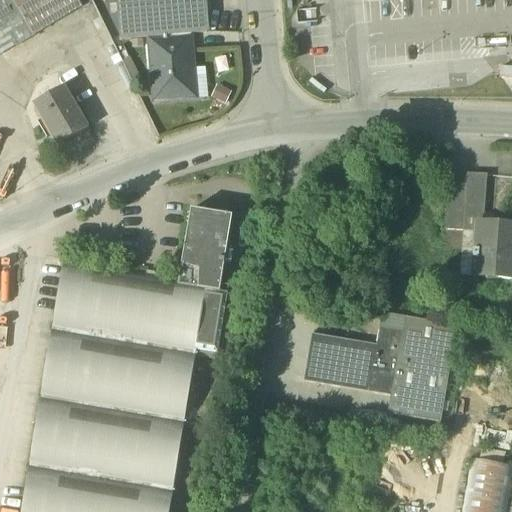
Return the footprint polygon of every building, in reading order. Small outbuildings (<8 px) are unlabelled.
[(0,0),(0,57),(34,38),(11,0),(0,0)] [(74,0),(11,0),(34,38),(81,10),(74,0)] [(74,0),(81,10),(92,3),(90,0),(74,0)] [(116,0),(122,43),(149,40),(149,38),(191,34),(191,35),(208,33),(204,0),(116,0)] [(173,97),(174,100),(189,98),(187,77),(195,76),(191,35),(191,34),(149,38),(149,40),(155,99),(173,97)] [(500,77),(511,77),(511,69),(501,69),(500,77)] [(34,107),(58,149),(87,132),(63,90),(34,107)] [(445,233),(463,234),(467,178),(449,177),(445,233)] [(463,234),(479,235),(479,226),(487,227),(488,179),(467,178),(463,234)] [(206,286),(219,289),(219,288),(231,219),(190,212),(179,279),(178,281),(206,286)] [(511,281),(511,228),(487,227),(479,226),(479,235),(477,261),(488,262),(486,280),(511,281)] [(21,511),(167,511),(195,349),(215,353),(226,289),(219,288),(219,289),(206,286),(178,281),(179,279),(64,260),(21,511)] [(467,279),(486,280),(488,262),(477,261),(468,260),(467,279)] [(387,416),(440,425),(456,328),(381,316),(379,329),(376,347),(311,336),(303,384),(390,398),(387,416)] [(461,511),(506,511),(511,480),(511,469),(470,462),(461,511)]
